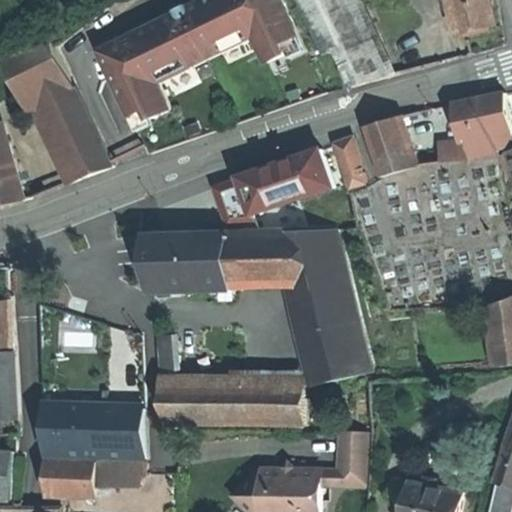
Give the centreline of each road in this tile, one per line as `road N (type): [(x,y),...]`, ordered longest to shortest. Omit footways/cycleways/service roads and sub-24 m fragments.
road 1 (residential): [(511,67),(322,117),(20,230)]
road 2 (unknown): [(147,183),(172,417),(185,452),(316,456)]
road 3 (residential): [(20,230),(31,297),(35,487)]
road 4 (unknown): [(147,183),(102,62),(108,26),(152,0)]
